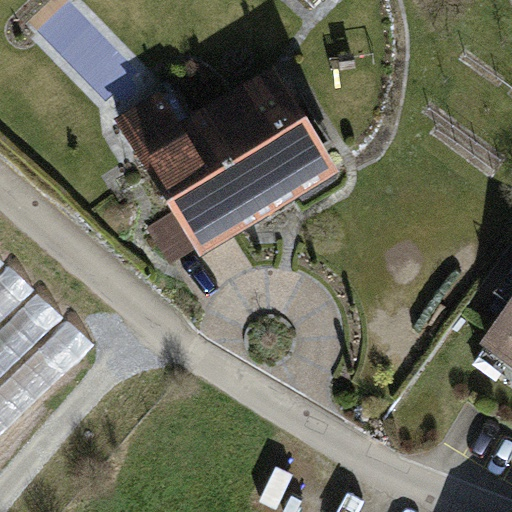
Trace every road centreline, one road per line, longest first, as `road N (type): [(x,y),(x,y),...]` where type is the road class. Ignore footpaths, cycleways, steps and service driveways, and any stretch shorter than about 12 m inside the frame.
road 1 (track): [(0,189),(229,377),(393,471),(485,511)]
road 2 (track): [(220,371),(219,327),(238,299),(271,289),(303,301),(320,331),(315,364),(300,382),(262,397)]
road 3 (track): [(0,503),(89,391),(158,326)]
